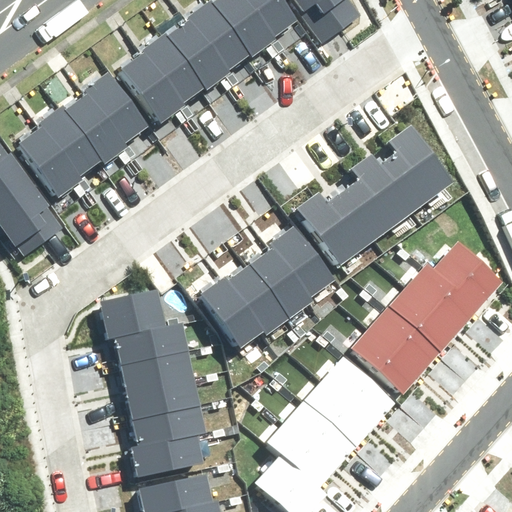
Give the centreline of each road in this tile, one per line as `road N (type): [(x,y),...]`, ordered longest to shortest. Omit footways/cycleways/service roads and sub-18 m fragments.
road 1 (residential): [(425,23),(49,291),(42,342),(78,511)]
road 2 (residential): [(425,23),(511,187)]
road 3 (residential): [(511,396),(404,511)]
